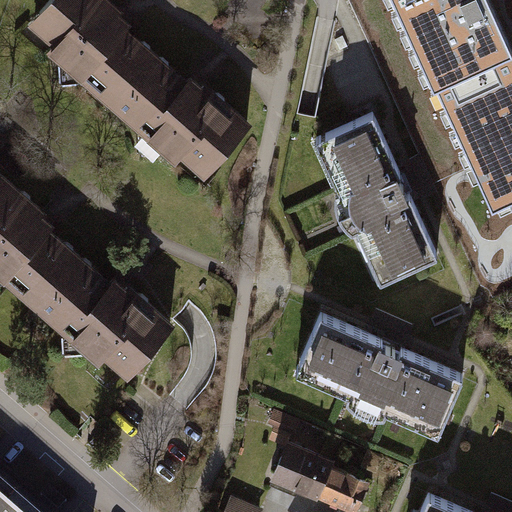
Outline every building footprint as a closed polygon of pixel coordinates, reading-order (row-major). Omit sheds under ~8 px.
[(123,111),(173,53),(111,0),(67,0),(36,36),(123,111)] [(511,54),(487,0),(392,0),(492,210),(511,201),(511,54)] [(213,188),(263,130),(173,53),(123,111),(213,188)] [(448,262),(383,120),(327,143),(364,235),(384,286),(448,262)] [(0,269),(44,308),(94,250),(7,175),(0,183),(0,269)] [(134,385),(184,327),(94,250),(44,308),(134,385)] [(475,381),(327,320),(302,380),(347,399),(391,417),(449,442),(475,381)] [(339,471),(342,465),(293,446),(277,486),(325,506),(339,471)] [(339,471),(325,506),(340,511),(372,511),(382,488),(339,471)] [(0,490),(0,511),(11,511),(18,506),(0,490)] [(264,511),(235,501),(230,511),(264,511)]
